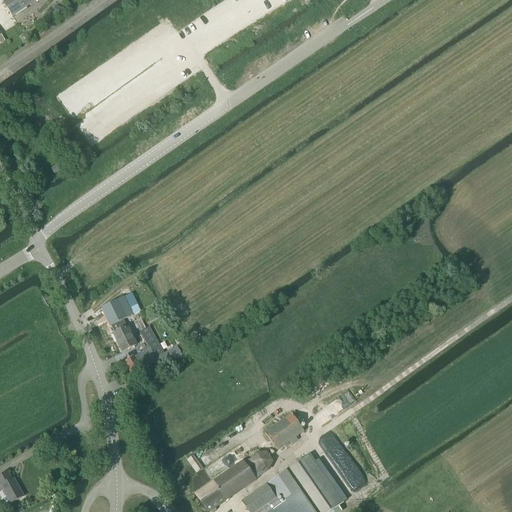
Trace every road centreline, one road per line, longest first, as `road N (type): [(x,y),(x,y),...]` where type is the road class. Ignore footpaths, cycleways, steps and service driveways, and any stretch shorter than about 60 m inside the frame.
road 1 (unclassified): [(37,241),(161,147),(376,6)]
road 2 (unclassified): [(114,511),(101,389),(37,241)]
road 3 (track): [(304,450),(511,302)]
